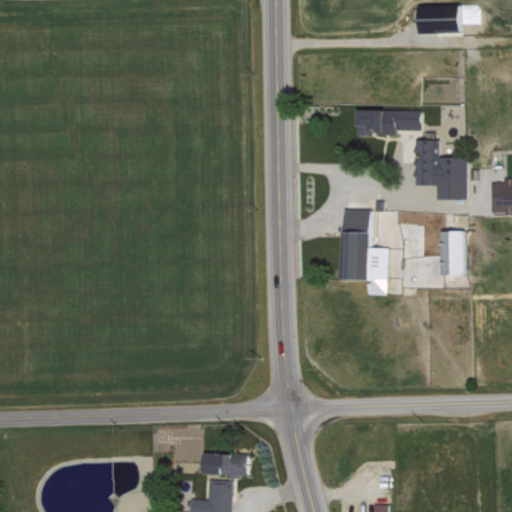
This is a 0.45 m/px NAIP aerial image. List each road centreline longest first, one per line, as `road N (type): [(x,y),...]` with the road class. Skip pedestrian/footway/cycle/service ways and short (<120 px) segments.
road 1 (tertiary): [(511,401),(0,416)]
road 2 (secondary): [(289,409),(280,0)]
